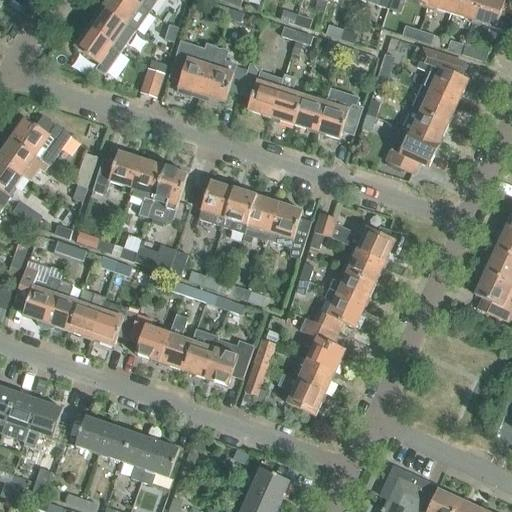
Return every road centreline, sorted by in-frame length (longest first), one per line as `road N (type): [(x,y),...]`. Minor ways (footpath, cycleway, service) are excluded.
road 1 (residential): [(461,232),(4,72)]
road 2 (residential): [(353,473),(0,343)]
road 3 (residential): [(376,424),(461,232)]
road 4 (residential): [(511,488),(376,424)]
road 5 (residential): [(461,232),(511,120)]
